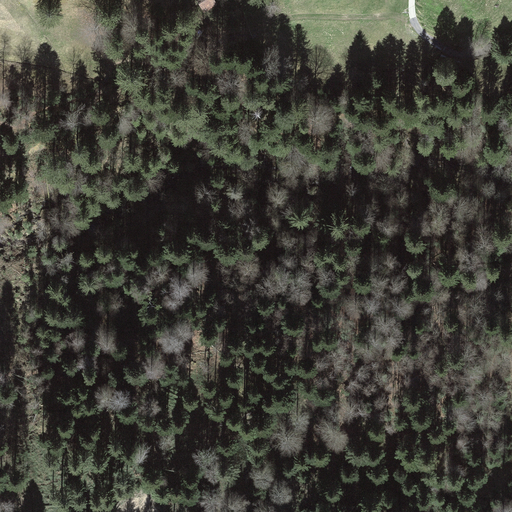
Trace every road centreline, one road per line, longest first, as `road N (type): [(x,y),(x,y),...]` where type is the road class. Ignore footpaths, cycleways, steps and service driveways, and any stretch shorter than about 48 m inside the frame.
road 1 (track): [(0,117),(53,108),(202,40),(411,8)]
road 2 (track): [(411,8),(419,31),(455,54),(511,43)]
